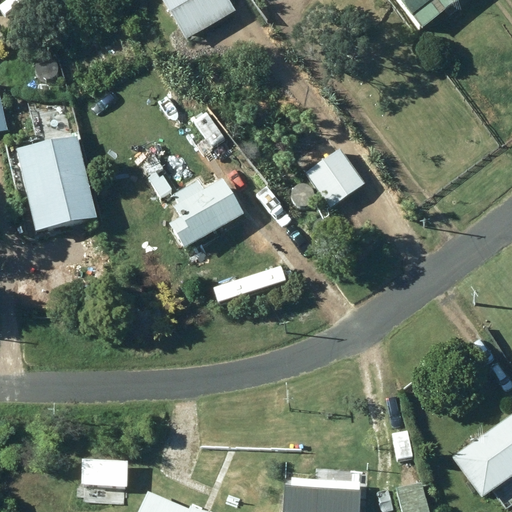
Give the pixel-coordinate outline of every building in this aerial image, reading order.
[(151,0),(186,55),(238,23),(223,0),(151,0)] [(388,0),(423,42),(475,0),(388,0)] [(10,170),(30,254),(92,239),(72,155),(10,170)] [(306,195),(331,229),(366,205),(342,170),(306,195)] [(172,200),(161,180),(150,186),(161,206),(172,200)] [(193,200),(168,215),(174,225),(168,228),(175,239),(163,246),(179,272),(241,234),(219,198),(199,210),(193,200)] [(511,413),(454,454),(483,495),(493,488),(506,506),(511,501),(511,413)] [(408,447),(391,451),(397,477),(414,473),(408,447)] [(81,487),(125,488),(126,463),(82,462),(81,487)] [(398,486),(404,511),(424,511),(429,511),(422,480),(398,486)] [(285,511),(361,511),(363,489),(287,483),(285,511)] [(189,511),(152,497),(145,511),(203,511),(194,509),(192,511),(189,511)]
